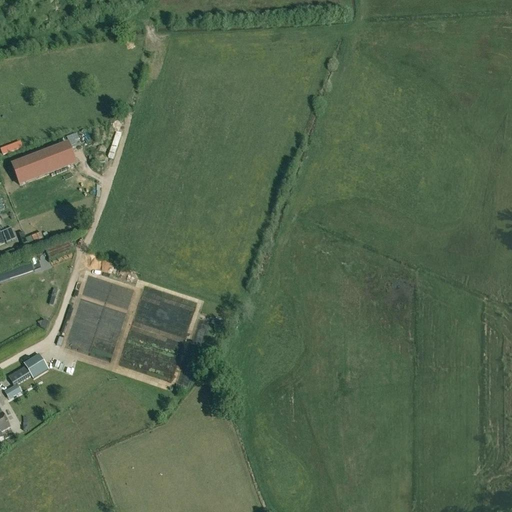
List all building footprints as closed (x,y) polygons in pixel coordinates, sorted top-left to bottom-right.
[(20,142),(0,149),(2,156),(22,148),(20,142)] [(19,186),(75,165),(68,146),(12,167),(19,186)] [(44,229),(32,233),(36,244),(47,241),(44,229)] [(48,371),(38,355),(23,365),(25,367),(31,378),(32,380),(48,371)] [(25,367),(8,377),(14,388),(31,378),(25,367)] [(0,439),(4,438),(1,433),(10,428),(0,409),(0,439)]
